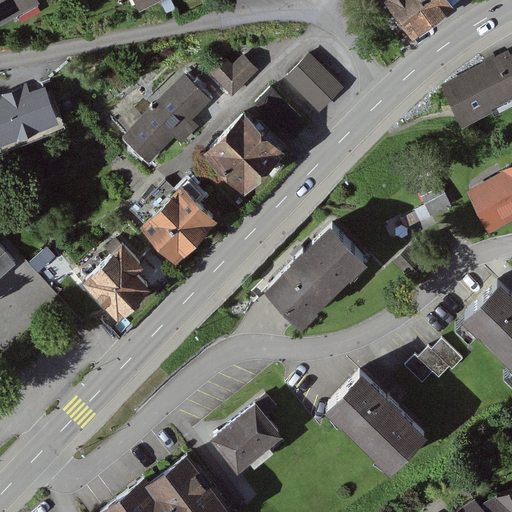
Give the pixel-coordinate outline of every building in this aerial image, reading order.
[(0,0),(0,12),(22,0),(0,0)] [(120,0),(124,10),(145,0),(120,0)] [(375,0),(372,3),(397,40),(456,0),(375,0)] [(212,54),(237,78),(263,53),(248,37),(237,48),(227,39),(212,54)] [(511,47),(432,85),(452,127),(511,98),(511,47)] [(281,75),(315,107),(336,86),(302,53),(281,75)] [(177,74),(113,129),(139,158),(202,103),(177,74)] [(50,75),(0,96),(0,154),(71,123),(50,75)] [(246,98),(203,143),(242,180),(285,135),(246,98)] [(442,162),(423,171),(437,200),(457,190),(442,162)] [(511,167),(464,191),(485,233),(511,219),(511,167)] [(183,176),(143,216),(175,248),(215,208),(183,176)] [(313,222),(244,285),(278,323),(348,260),(313,222)] [(128,234),(85,272),(114,306),(158,268),(128,234)] [(511,307),(480,276),(442,315),(510,381),(511,378),(511,307)] [(413,354),(402,366),(422,384),(432,373),(438,378),(448,367),(453,372),(464,360),(442,341),(432,352),(427,348),(418,358),(413,354)] [(340,366),(303,405),(372,469),(408,430),(340,366)] [(248,402),(201,436),(227,471),(274,437),(248,402)] [(219,511),(173,448),(84,511),(219,511)] [(463,496),(431,511),(511,511),(511,477),(466,502),(463,496)]
